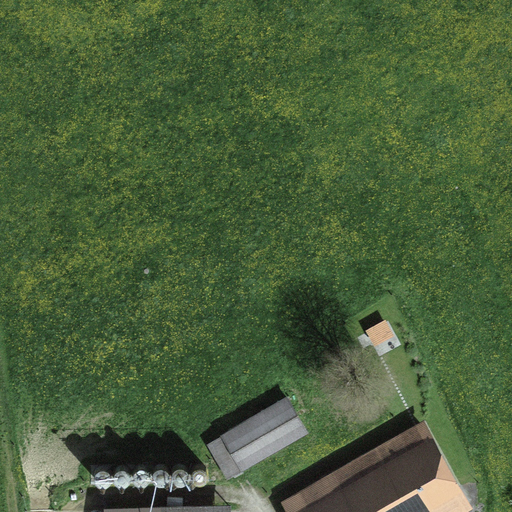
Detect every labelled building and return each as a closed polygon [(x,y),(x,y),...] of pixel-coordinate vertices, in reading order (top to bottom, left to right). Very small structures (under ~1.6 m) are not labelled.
[(217,440),(239,476),(304,436),(282,400),(217,440)] [(278,508),(280,511),(467,511),(472,509),(422,424),(278,508)] [(182,479),(185,478),(188,477),(189,474),(190,471),(190,468),(188,465),(186,463),(183,461),(180,461),(177,462),(175,463),(173,466),(172,468),(172,471),(172,474),(174,476),(176,478),(179,479),(182,479)] [(202,479),(205,478),(207,477),(209,474),(210,471),(209,468),(208,465),(206,463),(203,461),(200,461),(197,462),(194,463),(193,466),(192,468),(191,471),(192,474),(194,476),(196,478),(199,479),(202,479)] [(123,481),(126,480),(128,478),(130,475),(131,472),(130,469),(129,466),(127,464),(124,462),(121,462),(118,463),(115,465),(114,467),(112,469),(112,472),(113,475),(114,477),(117,479),(120,480),(123,481)] [(142,480),(145,479),(148,477),(150,475),(150,472),(150,469),(148,466),(146,464),(143,462),(140,462),(137,463),(135,464),(133,466),(132,469),(132,472),(133,475),(134,477),(136,479),(139,480),(142,480)] [(163,480),(166,479),(168,477),(170,474),(171,471),(170,468),(169,465),(166,463),(164,462),(160,462),(158,462),(155,464),(153,466),(152,469),(152,472),(153,474),(154,477),(156,479),(159,480),(163,480)] [(104,481),(107,480),(109,479),(111,476),(112,473),(111,470),(110,467),(108,465),(105,463),(102,463),(99,464),(96,465),(95,468),(94,470),(93,473),(94,476),(96,478),(98,480),(101,481),(104,481)]
